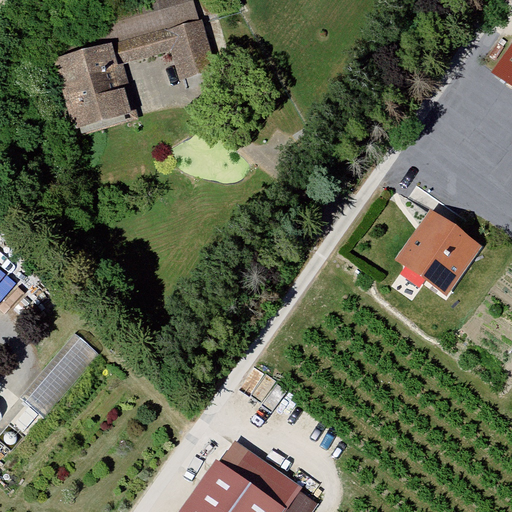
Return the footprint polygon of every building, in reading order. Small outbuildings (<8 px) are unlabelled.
[(146,126),(129,68),(176,54),(189,100),(235,86),(209,0),(152,0),(151,0),(138,0),(142,4),(46,32),(79,146),(146,126)] [(511,54),(498,74),(511,83),(511,54)] [(484,251),(433,214),(400,259),(451,296),(484,251)] [(99,356),(74,336),(19,402),(43,422),(99,356)] [(291,511),(306,491),(236,443),(187,511),(291,511)]
